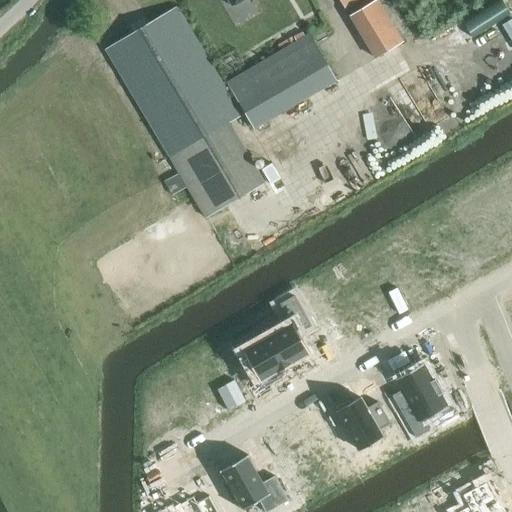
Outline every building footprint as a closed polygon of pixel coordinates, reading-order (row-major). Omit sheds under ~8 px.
[(339,0),(345,10),(361,0),(339,0)] [(377,0),(350,16),(375,58),(402,41),(377,0)] [(106,50),(171,158),(207,218),(265,184),(229,124),(242,116),(228,93),(231,91),(254,129),(337,81),(311,35),(264,62),(227,84),(229,87),(226,89),(177,7),(106,50)] [(511,176),(509,171),(455,202),(486,256),(511,241),(511,176)] [(353,265),(300,295),(330,349),(374,324),(369,315),(378,309),(353,265)] [(290,325),(243,352),(260,380),(276,371),(277,372),(292,363),(292,362),(308,353),(297,334),(310,326),(293,295),(278,304),(290,325)] [(402,390),(391,396),(415,438),(429,430),(423,419),(447,406),(441,394),(443,393),(434,378),(433,379),(424,364),(396,380),(402,390)] [(347,401),(335,408),(337,411),(335,412),(357,450),(359,449),(382,436),(378,430),(403,416),(396,405),(383,413),(377,402),(366,408),(360,398),(349,404),(347,401)] [(292,424),(267,438),(299,495),(335,476),(309,428),(298,435),(292,424)] [(248,455),(219,471),(220,473),(222,472),(228,482),(223,485),(232,501),(236,498),(242,508),(241,509),(241,510),(258,501),(264,511),(267,511),(288,501),(274,476),(262,483),(247,457),(248,456),(248,455)] [(467,507),(457,511),(502,511),(494,496),(486,482),(461,495),(467,507)] [(217,511),(209,496),(197,503),(193,496),(174,506),(173,503),(156,511),(217,511)]
